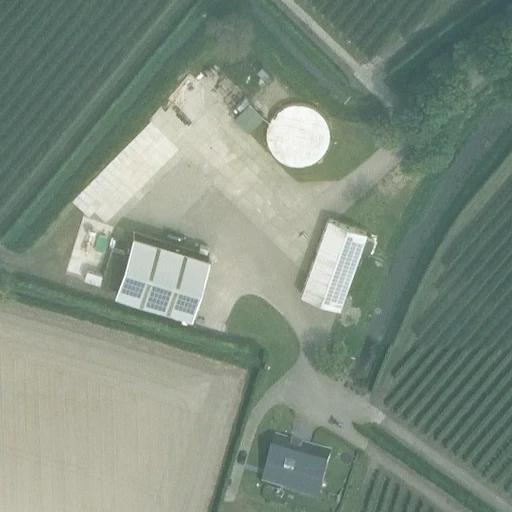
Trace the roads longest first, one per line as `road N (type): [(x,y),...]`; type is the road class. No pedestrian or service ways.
road 1 (unclassified): [(511,52),(318,214)]
road 2 (track): [(382,420),(509,511)]
